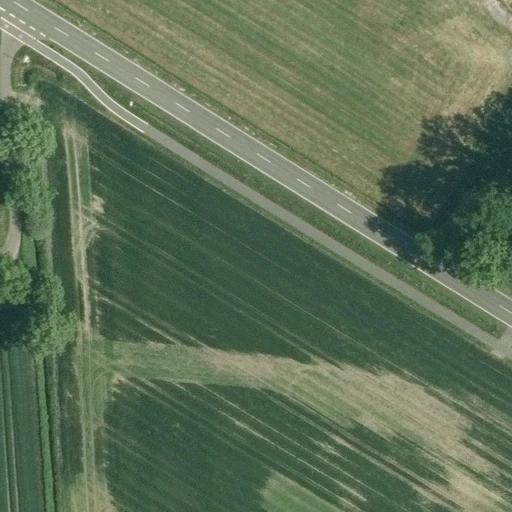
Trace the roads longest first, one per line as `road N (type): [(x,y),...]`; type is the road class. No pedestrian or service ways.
road 1 (tertiary): [(511,311),(15,0)]
road 2 (track): [(25,6),(2,61),(14,212),(0,267)]
